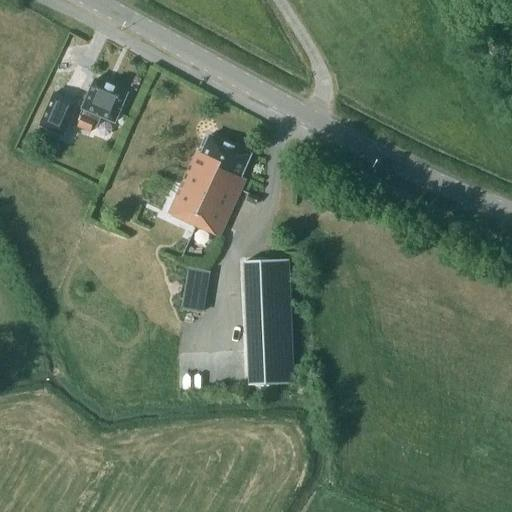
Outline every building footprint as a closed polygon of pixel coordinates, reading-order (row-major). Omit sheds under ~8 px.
[(84,112),(77,129),(90,135),(97,118),(115,126),(129,95),(97,81),(83,111),(84,112)] [(53,94),(39,126),(63,136),(64,134),(70,120),(77,104),(53,94)] [(174,202),(168,214),(220,237),(245,181),(241,179),(251,156),(209,137),(208,138),(204,138),(200,147),(203,150),(201,154),(197,152),(180,189),(174,202)] [(152,176),(146,190),(168,200),(174,186),(152,176)] [(257,198),(249,194),(246,201),(254,204),(257,198)] [(329,197),(324,206),(325,207),(326,205),(334,210),(337,202),(329,197)] [(292,390),(290,264),(247,265),(249,391),(292,390)] [(184,293),(181,311),(203,314),(206,297),(184,293)]
